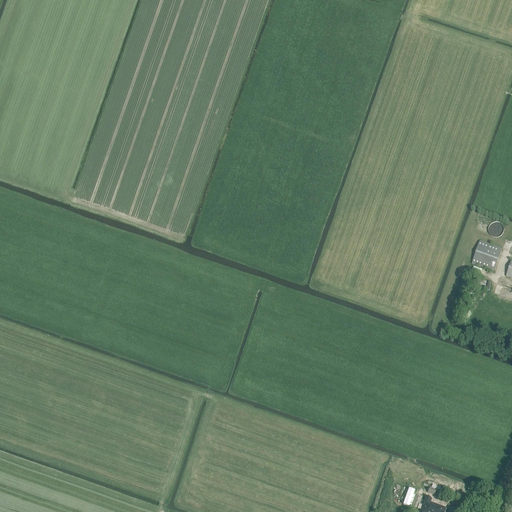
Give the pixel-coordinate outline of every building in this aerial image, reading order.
[(503,229),(503,228),(502,226),(501,225),(500,224),(499,223),(498,222),(496,222),(495,221),(494,222),(492,222),(490,223),(489,224),(488,225),(488,226),(487,228),(487,229),(487,231),(488,232),(488,233),(489,235),(490,236),(492,236),(493,237),(494,237),(495,237),(497,237),(499,236),(500,235),(501,234),(502,233),(502,231),(503,229)] [(472,264),(494,272),(502,249),(480,241),(472,264)] [(475,287),(485,289),(487,281),(479,279),(478,284),(476,283),(475,287)] [(414,491),(409,489),(403,506),(408,508),(414,491)] [(411,506),(418,509),(422,498),(415,495),(411,506)] [(432,499),(426,497),(419,511),(444,511),(445,509),(446,509),(446,508),(430,503),(432,499)]
